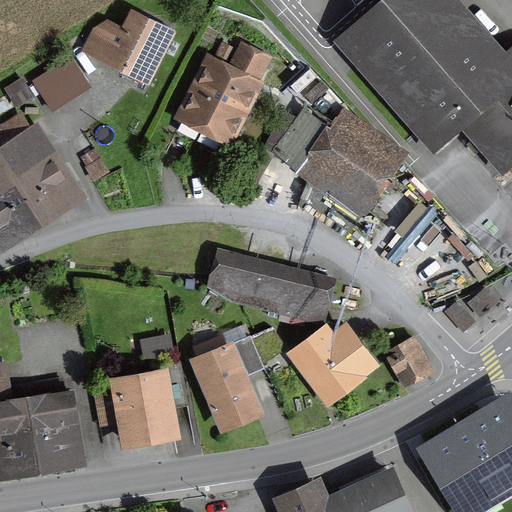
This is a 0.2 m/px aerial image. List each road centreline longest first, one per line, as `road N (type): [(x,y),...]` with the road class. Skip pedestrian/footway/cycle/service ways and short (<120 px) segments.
road 1 (unclassified): [(465,377),(365,268),(279,221),(146,214),(63,233),(0,261)]
road 2 (tertiary): [(41,496),(334,446),(465,377)]
